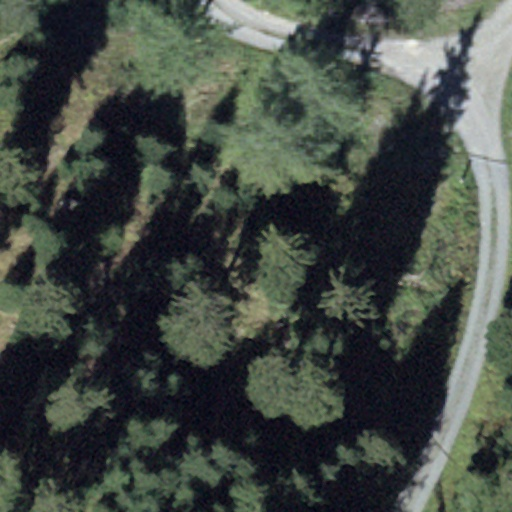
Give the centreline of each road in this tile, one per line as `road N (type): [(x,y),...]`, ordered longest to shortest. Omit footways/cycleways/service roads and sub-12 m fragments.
road 1 (track): [(473,87),(494,225),(484,304),(442,437),(407,511)]
road 2 (track): [(233,0),(270,32),(473,87)]
